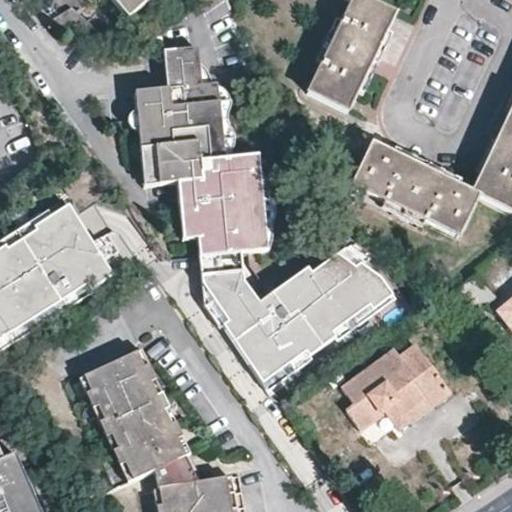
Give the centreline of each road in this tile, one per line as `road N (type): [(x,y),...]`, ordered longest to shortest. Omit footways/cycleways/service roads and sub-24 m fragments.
road 1 (residential): [(335,511),(237,377),(140,196),(0,2)]
road 2 (residential): [(511,28),(460,146),(392,120)]
road 3 (residential): [(392,120),(447,0)]
